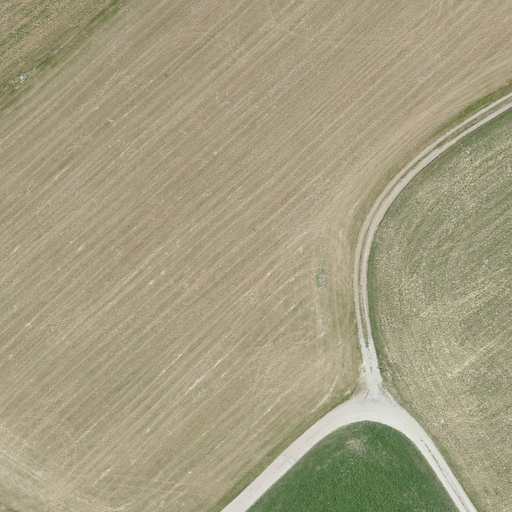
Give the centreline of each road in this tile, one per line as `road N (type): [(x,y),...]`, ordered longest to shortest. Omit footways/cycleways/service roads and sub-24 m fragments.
road 1 (track): [(511,92),(413,161),(354,246),(364,402)]
road 2 (track): [(221,511),(305,426),(364,402),(404,414),(467,511)]
